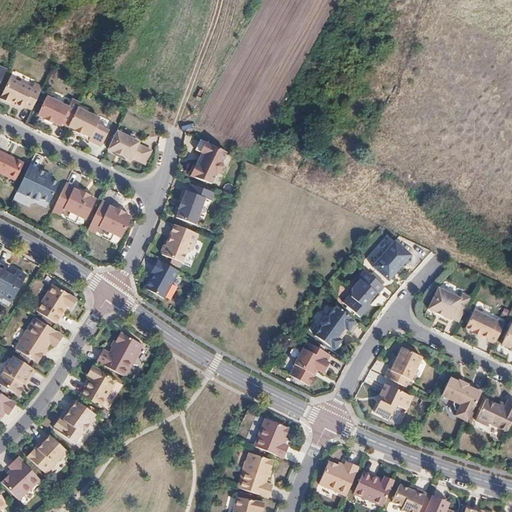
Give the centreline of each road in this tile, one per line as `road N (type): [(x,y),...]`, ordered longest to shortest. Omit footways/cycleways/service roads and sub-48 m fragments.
road 1 (residential): [(109,289),(215,360),(329,419)]
road 2 (residential): [(329,419),(511,485)]
road 3 (residential): [(0,442),(57,377),(109,289)]
road 4 (residential): [(81,75),(97,95),(167,127),(154,196)]
road 5 (residential): [(0,121),(154,196)]
road 6 (track): [(171,134),(204,0)]
road 7 (residential): [(392,314),(511,374)]
road 8 (residential): [(0,223),(109,289)]
road 9 (residential): [(329,419),(392,314)]
